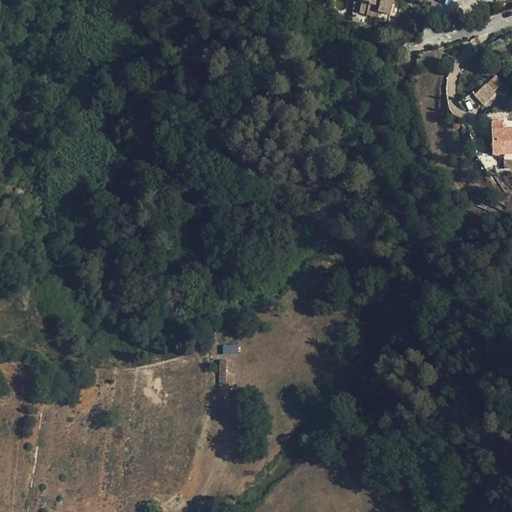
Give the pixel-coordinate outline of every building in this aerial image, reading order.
[(361,0),(361,3),(366,4),(366,7),(368,7),(367,14),(396,20),(400,0),(361,0)] [(359,12),(367,14),(368,7),(366,7),(366,4),(361,3),(359,12)] [(497,89),(489,82),(486,85),(493,93),(497,89)] [(495,95),(493,93),(486,85),(474,97),(483,107),(495,95)] [(492,123),(492,132),(502,131),(502,122),(492,123)] [(511,130),(502,131),(492,132),(492,143),(493,151),(493,155),(502,155),(502,150),(511,150),(511,130)] [(223,354),(238,353),(237,344),(222,345),(223,354)]
